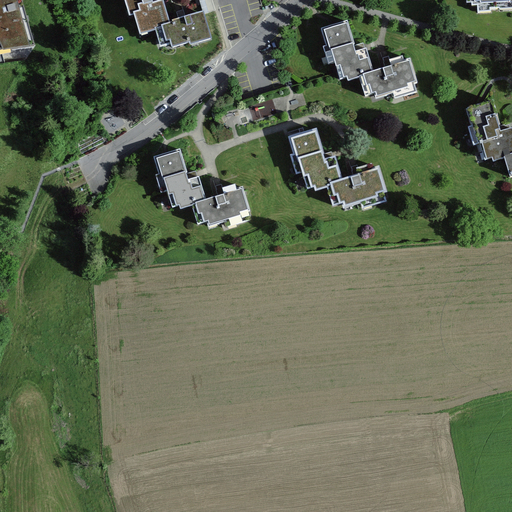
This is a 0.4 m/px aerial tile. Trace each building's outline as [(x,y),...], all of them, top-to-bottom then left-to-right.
[(0,0),(0,43),(32,38),(21,0),(0,0)] [(164,35),(181,29),(172,2),(162,5),(160,0),(129,0),(131,3),(126,4),(129,14),(136,12),(145,41),(164,35)] [(511,0),(476,0),(476,15),(495,14),(504,4),(511,4),(511,0)] [(210,53),(224,48),(212,13),(191,20),(193,26),(181,29),(164,35),(171,54),(187,49),(188,53),(208,47),(210,53)] [(362,82),(379,77),(370,49),(360,52),(351,24),(323,33),(329,50),(324,52),(327,61),(334,59),(343,88),(362,82)] [(408,100),(422,96),(410,60),(389,67),(391,73),(379,77),(362,82),(369,101),(385,96),(386,100),(406,94),(408,100)] [(253,118),(277,113),(273,99),(250,104),(253,118)] [(506,162),(511,159),(511,128),(503,132),(494,104),(467,113),(472,130),(467,131),(470,141),(477,139),(487,168),(506,162)] [(333,190),(349,184),(340,156),(330,160),(321,132),(294,141),(299,158),(294,159),(297,169),(304,167),(314,196),(333,190)] [(197,208),(212,202),(203,175),(193,178),(185,150),(157,158),(162,176),(157,177),(160,187),(167,185),(178,215),(197,208)] [(379,208),(392,203),(381,168),(359,175),(361,181),(349,184),(333,190),(339,209),(355,203),(357,208),(377,201),(379,208)] [(242,226),(255,221),(244,186),(222,193),(224,198),(212,202),(197,208),(202,227),(219,221),(220,226),(240,219),(242,226)]
